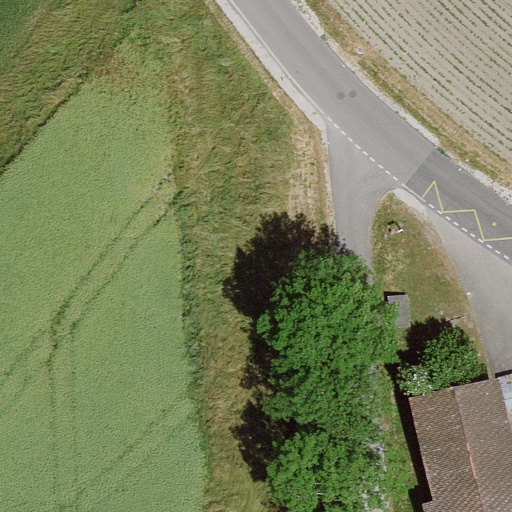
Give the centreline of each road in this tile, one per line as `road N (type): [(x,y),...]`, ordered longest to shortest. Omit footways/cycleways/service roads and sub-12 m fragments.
road 1 (track): [(375,511),(348,108)]
road 2 (tertiary): [(257,0),(348,108),(511,235)]
